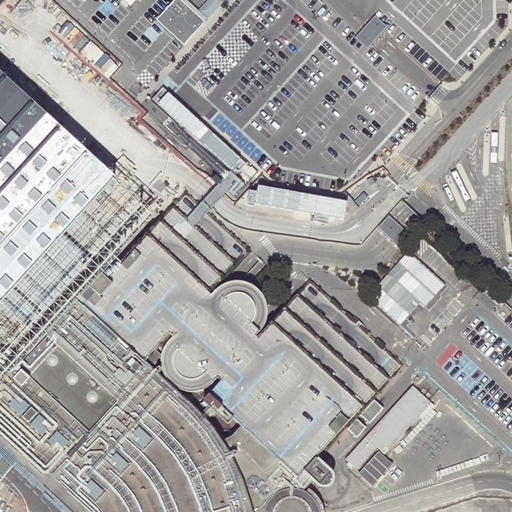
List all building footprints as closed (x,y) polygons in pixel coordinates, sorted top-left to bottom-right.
[(175,0),(174,0),(154,22),(167,35),(181,47),(202,24),(175,0)] [(360,33),(353,40),(366,52),(370,47),(372,44),(380,36),(385,30),(373,19),(367,25),(360,33)] [(88,149),(0,67),(0,350),(22,370),(80,304),(69,296),(101,262),(153,208),(88,149)] [(149,237),(115,275),(101,262),(69,296),(80,304),(145,360),(169,334),(174,338),(169,342),(165,349),(163,357),(162,366),(165,374),(167,379),(172,383),(177,388),(184,391),(194,393),(201,392),(208,388),(213,383),(218,379),(221,382),(208,396),(235,420),(243,427),(298,476),(307,466),(317,474),(324,480),(328,482),(332,482),(335,481),(338,479),(339,476),(340,472),(339,468),(337,464),(324,454),(364,408),(376,394),(389,380),(401,366),(310,283),(298,297),(286,311),(273,325),(261,339),(258,337),(269,327),(271,321),(272,317),(273,312),(272,307),(272,302),(270,298),(267,293),(262,287),(256,283),(252,282),(245,280),(237,281),(230,283),(224,286),(217,294),(212,289),(221,279),(233,264),(245,250),(186,195),(174,209),(161,223),(149,237)] [(388,214),(377,226),(383,232),(390,238),(397,245),(401,249),(412,237),(408,233),(401,226),(394,220),(388,214)] [(261,511),(248,470),(224,442),(214,427),(196,407),(145,360),(80,304),(22,370),(0,350),(0,437),(14,450),(0,464),(0,487),(25,460),(49,483),(80,511),(261,511)] [(343,464),(371,490),(392,466),(385,460),(433,407),(428,402),(416,391),(412,387),(343,464)] [(235,420),(208,396),(203,401),(231,425),(235,420)] [(248,470),(261,511),(324,511),(325,511),(323,505),(320,500),(317,496),(314,493),(309,491),(303,488),(317,474),(307,466),(298,476),(243,427),(233,437),(224,442),(248,470)]
